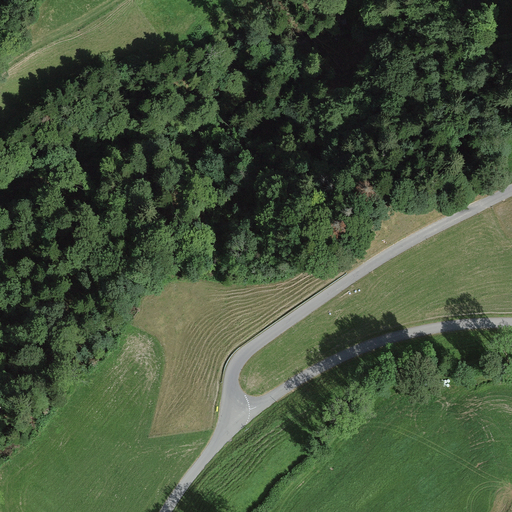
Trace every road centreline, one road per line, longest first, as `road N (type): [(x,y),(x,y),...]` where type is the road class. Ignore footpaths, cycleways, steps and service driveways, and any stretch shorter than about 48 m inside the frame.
road 1 (unclassified): [(230,410),(232,374),(250,348),(360,271),(511,190)]
road 2 (unclassified): [(511,323),(388,339),(255,406),(230,410)]
road 3 (unclassified): [(167,511),(230,410)]
